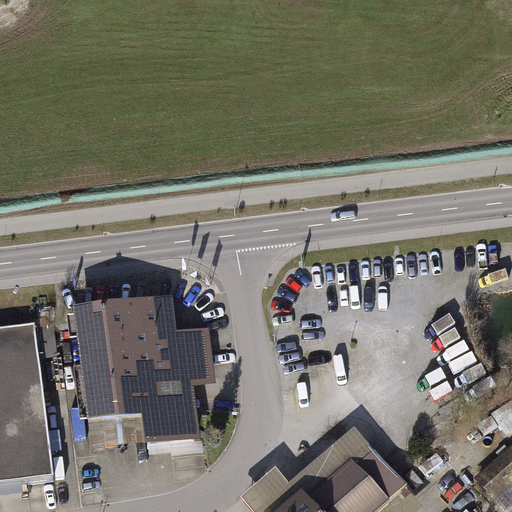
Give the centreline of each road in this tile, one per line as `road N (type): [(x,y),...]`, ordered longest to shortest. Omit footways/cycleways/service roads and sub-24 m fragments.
road 1 (residential): [(172,511),(229,486),(256,450),(262,416),(235,235)]
road 2 (secondary): [(511,202),(235,235)]
road 3 (secondary): [(235,235),(0,264)]
